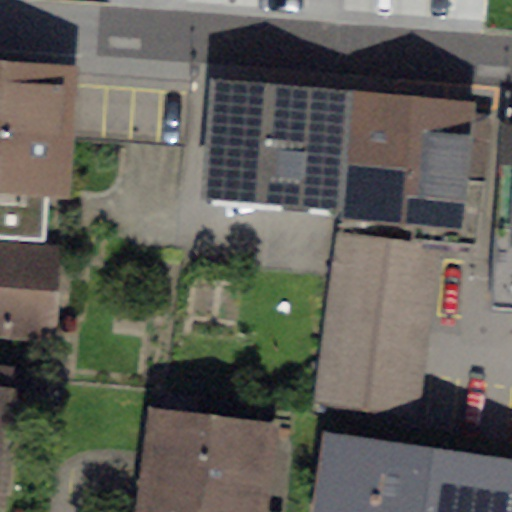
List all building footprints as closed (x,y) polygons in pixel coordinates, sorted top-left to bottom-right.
[(0,85),(0,237),(44,241),(57,89),(0,85)] [(217,181),(340,194),(349,112),(225,102),(217,181)] [(350,112),(349,112),(340,194),(339,203),(343,203),(339,234),(346,234),(345,238),(339,237),(320,396),(399,406),(420,246),(417,245),(417,239),(474,244),(488,125),(350,112)] [(511,125),(503,125),(491,312),(511,313),(511,125)] [(0,247),(0,327),(44,331),(51,252),(0,247)] [(0,373),(0,418),(29,422),(41,378),(0,373)] [(250,511),(261,437),(163,424),(152,505),(206,511),(250,511)] [(511,511),(511,474),(502,473),(500,483),(340,459),(331,511),(511,511)]
